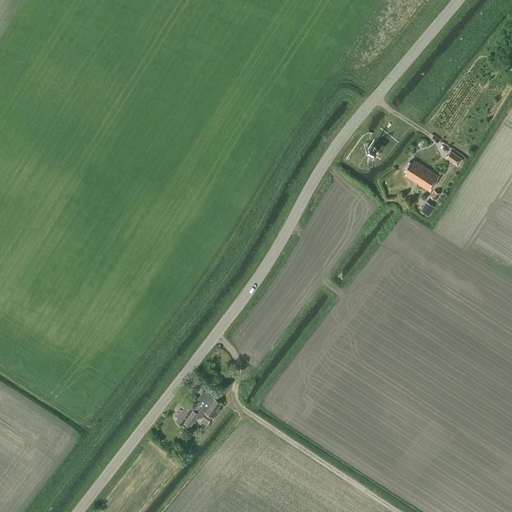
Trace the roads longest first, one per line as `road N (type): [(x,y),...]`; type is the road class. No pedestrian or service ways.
road 1 (unclassified): [(79,511),(256,280),(338,144),(458,0)]
road 2 (track): [(215,335),(236,355),(235,394),(244,408),(403,511)]
